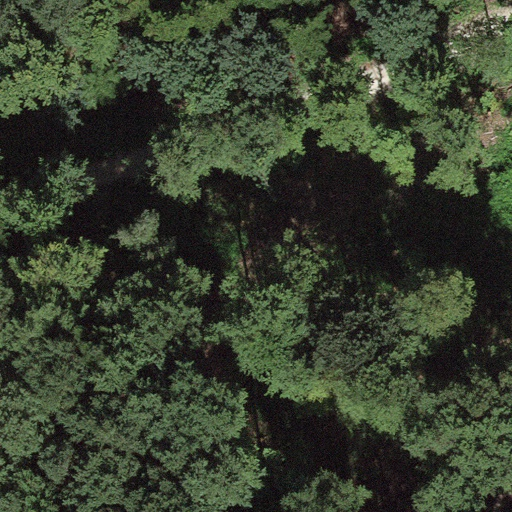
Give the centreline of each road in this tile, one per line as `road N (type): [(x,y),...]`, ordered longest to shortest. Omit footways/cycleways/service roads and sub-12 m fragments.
road 1 (track): [(511,122),(314,266),(15,511)]
road 2 (track): [(511,15),(377,74),(0,188)]
